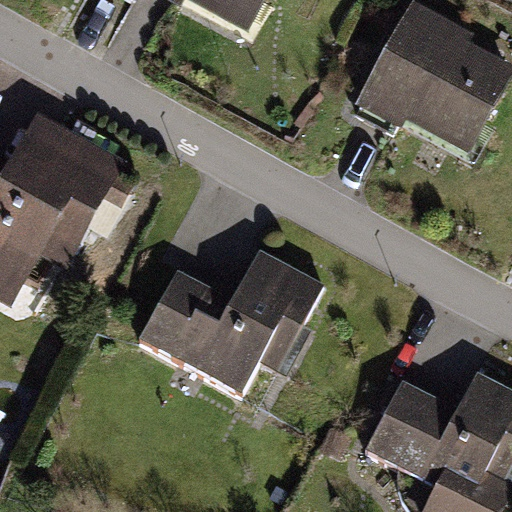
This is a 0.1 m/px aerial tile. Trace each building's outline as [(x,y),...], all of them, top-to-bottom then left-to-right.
[(140,0),(182,22),(186,15),(250,49),(276,0),(140,0)] [(476,42),(415,10),(357,118),(404,143),(408,136),(471,170),(511,93),(511,74),(470,52),(476,42)] [(13,172),(0,164),(0,316),(13,324),(43,269),(68,282),(128,171),(39,123),(13,172)] [(237,307),(180,277),(140,352),(244,406),(262,371),(289,385),(313,338),(304,333),(326,292),(262,258),(237,307)] [(459,416),(404,388),(365,465),(437,500),(431,511),(510,511),(511,509),(511,398),(477,380),(459,416)]
